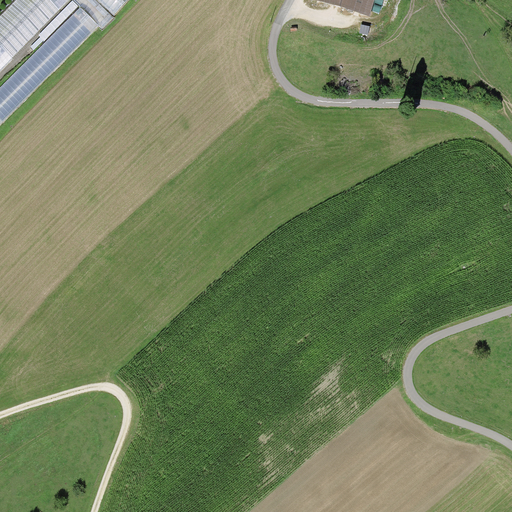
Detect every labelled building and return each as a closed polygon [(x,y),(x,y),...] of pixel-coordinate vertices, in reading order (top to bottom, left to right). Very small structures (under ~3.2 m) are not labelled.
[(69,0),(14,0),(0,14),(0,71),(14,59),(12,58),(69,0)] [(95,0),(73,0),(81,8),(99,26),(102,29),(114,18),(95,0)] [(97,0),(114,15),(128,0),(97,0)] [(313,0),(369,17),(374,0),(313,0)] [(81,8),(0,88),(0,125),(99,26),(81,8)]
